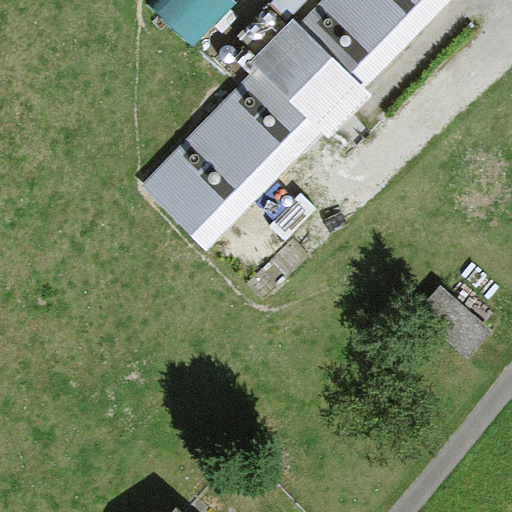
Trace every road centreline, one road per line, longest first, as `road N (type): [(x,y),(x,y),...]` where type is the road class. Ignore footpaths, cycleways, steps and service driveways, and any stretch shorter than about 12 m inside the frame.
road 1 (track): [(511,25),(366,166)]
road 2 (track): [(511,366),(386,511)]
